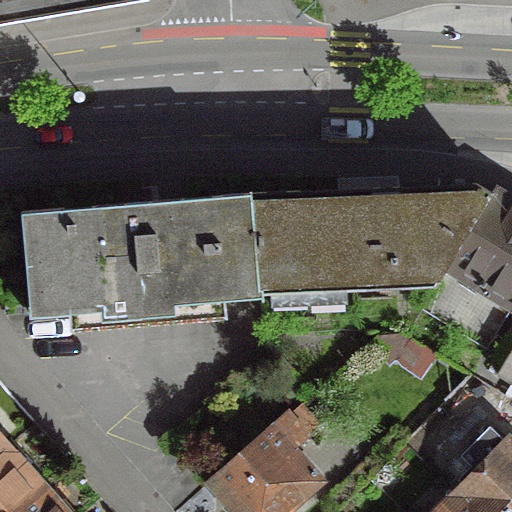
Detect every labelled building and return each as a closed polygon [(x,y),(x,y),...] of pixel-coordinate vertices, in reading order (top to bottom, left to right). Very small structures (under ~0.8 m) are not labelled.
[(0,0),(0,23),(140,0),(0,0)] [(474,186),(249,194),(257,294),(258,294),(432,287),(490,195),(474,186)] [(59,210),(18,214),(26,316),(258,297),(258,294),(257,294),(249,194),(179,201),(179,200),(146,203),(144,189),(118,191),(119,205),(88,208),(88,209),(59,212),(59,210)] [(511,299),(511,208),(490,195),(432,287),(418,310),(481,349),(508,306),(511,299)] [(511,299),(508,306),(511,308),(511,346),(494,376),(511,387),(511,299)] [(309,394),(268,347),(161,442),(201,488),(208,482),(284,416),(309,394)] [(301,435),(284,416),(208,482),(226,502),(225,511),(276,511),(312,481),(285,450),(301,435)] [(481,469),(470,458),(444,485),(455,495),(471,511),(511,511),(511,453),(504,446),(481,469)] [(0,511),(5,511),(34,487),(1,450),(0,450),(0,511)] [(45,500),(34,487),(5,511),(69,511),(59,500),(45,500)] [(471,511),(455,495),(438,511),(471,511)]
